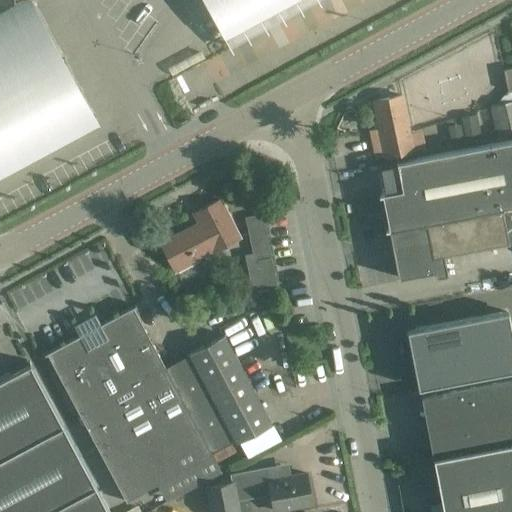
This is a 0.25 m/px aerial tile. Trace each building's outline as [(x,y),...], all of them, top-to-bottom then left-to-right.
[(33,0),(19,0),(0,10),(0,177),(100,124),(33,0)] [(208,0),(227,35),(291,0),(208,0)] [(385,156),(386,158),(413,152),(401,96),(374,101),(378,120),(371,122),(379,157),(385,156)] [(511,101),(490,106),(495,131),(511,126),(511,101)] [(480,137),(475,116),(459,119),(464,141),(480,137)] [(463,140),(460,125),(448,127),(451,142),(463,140)] [(383,194),(389,230),(390,230),(511,207),(511,141),(398,163),(397,163),(403,190),(383,194)] [(199,223),(162,243),(177,272),(198,261),(197,258),(213,250),(213,252),(241,237),(221,199),(194,213),(199,223)] [(511,207),(389,230),(398,278),(435,272),(436,277),(448,275),(444,255),(509,243),(511,242),(511,207)] [(253,253),(244,254),(252,291),(277,286),(271,257),(262,213),(245,217),(253,253)] [(133,307),(48,352),(128,500),(212,455),(211,454),(166,369),(133,307)] [(511,344),(506,312),(409,331),(419,385),(511,367),(511,344)] [(189,356),(166,369),(211,454),(234,440),(235,443),(239,441),(246,455),(278,438),(271,424),(273,423),(225,334),(187,353),(189,356)] [(109,511),(29,362),(0,377),(0,511),(109,511)] [(511,511),(511,378),(421,396),(443,511),(511,511)] [(234,482),(208,487),(212,511),(240,511),(238,500),(272,494),(276,511),(313,504),(307,474),(271,481),(269,468),(232,474),(234,482)]
